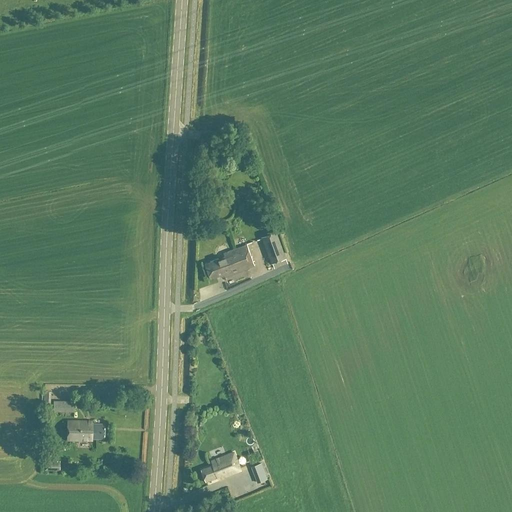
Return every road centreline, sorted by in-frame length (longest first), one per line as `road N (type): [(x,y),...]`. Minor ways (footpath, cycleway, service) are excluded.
road 1 (tertiary): [(153,511),(182,0)]
road 2 (track): [(269,277),(511,168)]
